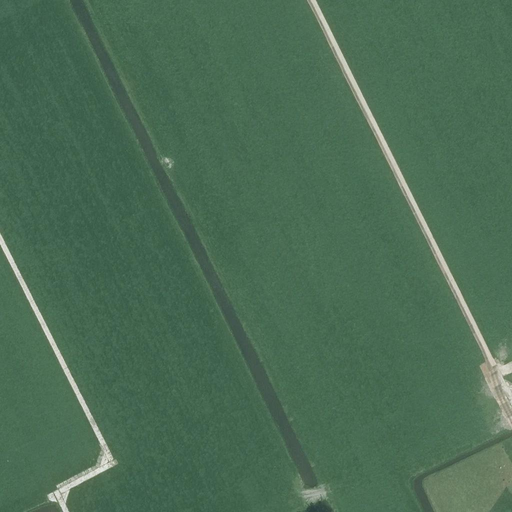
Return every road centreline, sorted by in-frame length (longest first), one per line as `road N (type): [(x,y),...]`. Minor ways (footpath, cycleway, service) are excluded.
road 1 (track): [(311,0),(511,394)]
road 2 (track): [(65,511),(59,495),(107,468),(108,456),(0,239)]
